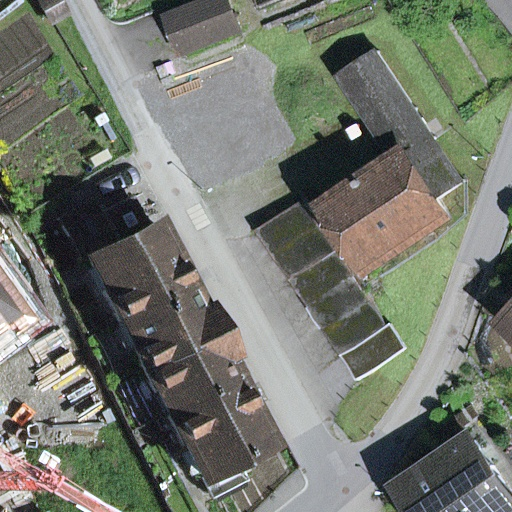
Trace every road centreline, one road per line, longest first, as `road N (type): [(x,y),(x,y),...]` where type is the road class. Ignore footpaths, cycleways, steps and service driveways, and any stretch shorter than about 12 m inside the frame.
road 1 (residential): [(73,0),(338,486)]
road 2 (residential): [(511,162),(443,360),(409,419),(338,486)]
